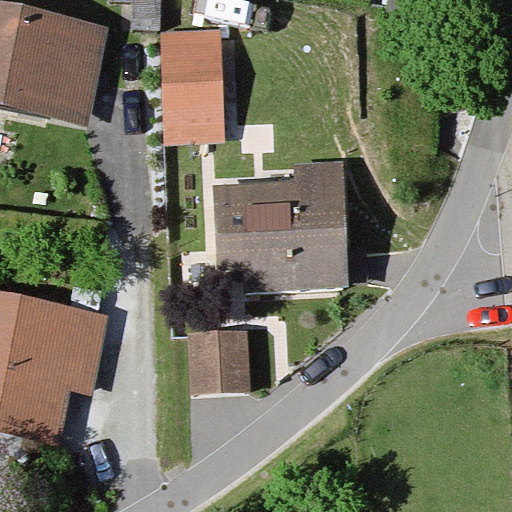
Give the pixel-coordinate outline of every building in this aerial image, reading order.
[(106,31),(0,8),(0,108),(86,127),(106,31)] [(226,21),(163,22),(165,136),(228,135),(226,21)] [(342,195),(254,198),(257,288),(345,285),(342,195)] [(106,321),(0,300),(0,436),(54,447),(65,391),(91,396),(106,321)] [(252,324),(193,324),(193,386),(252,385),(252,324)]
